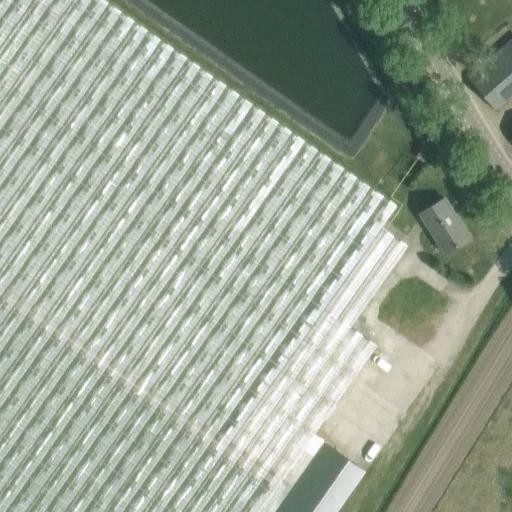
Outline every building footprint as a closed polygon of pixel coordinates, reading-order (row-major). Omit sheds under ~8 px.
[(0,0),(0,511),(259,511),(314,434),(377,345),(351,326),(408,245),(382,227),(397,205),(107,0),(0,0)] [(511,38),(468,76),(478,88),(496,109),(511,95),(511,38)] [(421,214),(446,254),(471,238),(458,217),(456,219),(444,200),(446,199),(445,198),(421,214)] [(381,380),(395,357),(381,349),(367,372),(381,380)] [(314,434),(259,511),(336,511),(366,470),(314,434)]
